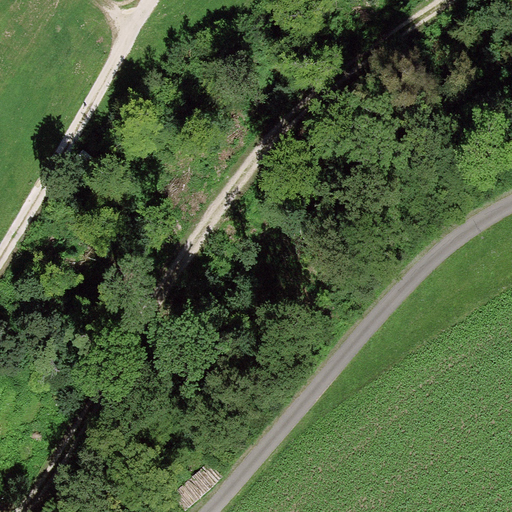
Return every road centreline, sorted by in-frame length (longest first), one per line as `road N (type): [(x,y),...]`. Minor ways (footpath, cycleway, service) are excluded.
road 1 (track): [(19,511),(53,476),(117,360),(246,176),(321,90),(449,0)]
road 2 (unclassified): [(191,511),(432,249),(511,207)]
road 3 (track): [(145,0),(0,251)]
